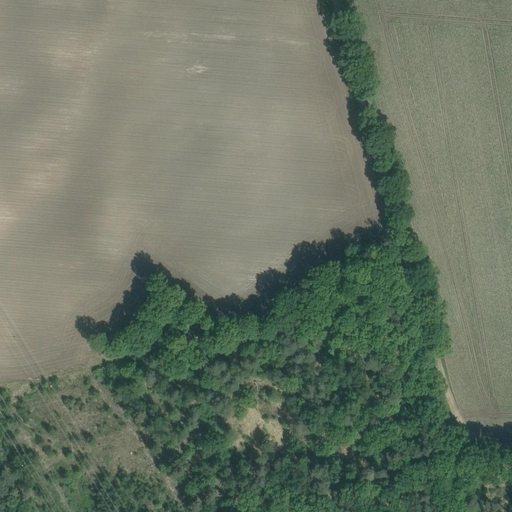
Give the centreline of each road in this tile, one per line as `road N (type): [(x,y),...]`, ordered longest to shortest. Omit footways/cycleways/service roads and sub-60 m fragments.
road 1 (track): [(393,225),(241,335),(24,389),(15,414),(69,511)]
road 2 (track): [(338,0),(440,384),(461,437),(511,445)]
road 3 (track): [(468,439),(427,482),(398,494),(236,511)]
